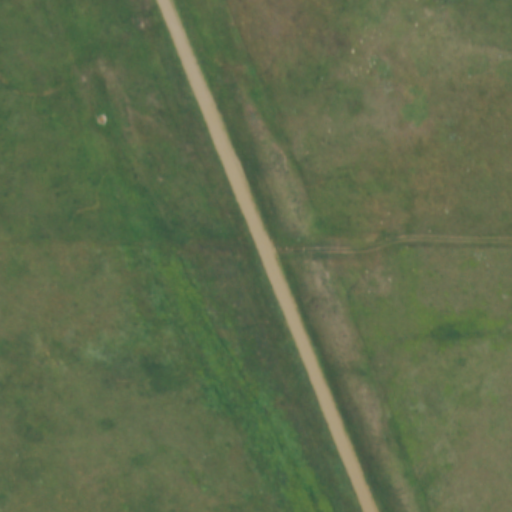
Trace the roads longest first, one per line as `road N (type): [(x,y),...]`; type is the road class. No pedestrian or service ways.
road 1 (residential): [(265,247),(369,511)]
road 2 (residential): [(168,0),(265,247)]
road 3 (track): [(265,247),(511,239)]
